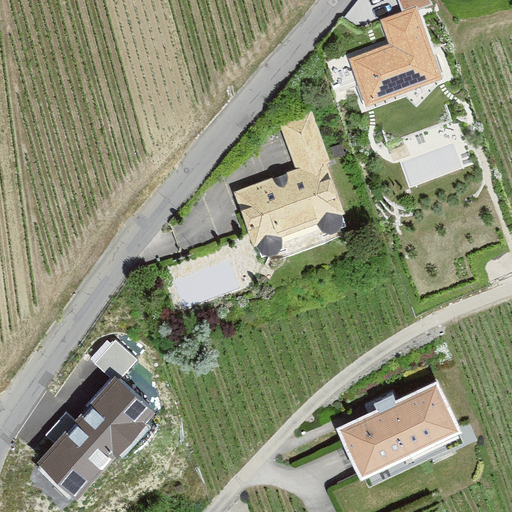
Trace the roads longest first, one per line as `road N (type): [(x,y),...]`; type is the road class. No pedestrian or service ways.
road 1 (residential): [(353,0),(50,355),(0,441)]
road 2 (track): [(511,285),(436,316),(315,399),(212,511)]
